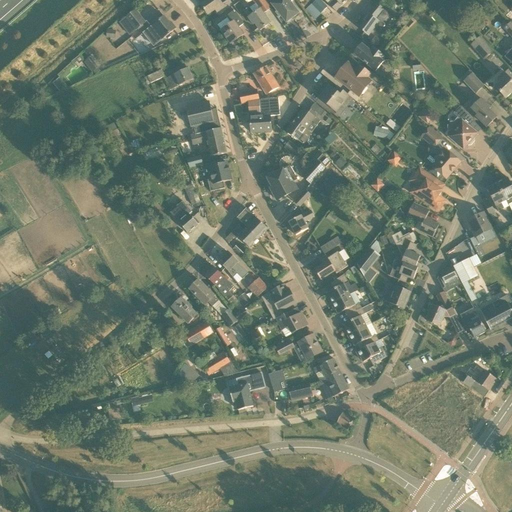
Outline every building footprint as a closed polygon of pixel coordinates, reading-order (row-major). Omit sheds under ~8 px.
[(217,12),(223,9),(231,3),(229,0),(220,0),(219,0),(207,0),(201,4),(208,15),(216,10),(217,12)] [(271,8),(264,0),(252,0),(259,10),(254,14),(249,7),(244,11),(249,17),(252,23),(254,25),(255,23),(260,31),(270,23),(263,13),(271,8)] [(276,0),(272,4),(277,11),(276,13),(279,18),(281,16),(287,23),(299,13),(291,2),(293,0),(276,0)] [(327,7),(320,0),(315,0),(311,4),(321,14),(327,7)] [(324,0),(336,11),(347,0),(324,0)] [(392,8),(394,5),(388,0),(383,0),(380,4),(397,18),(400,14),(392,8)] [(376,19),(384,9),(376,3),(358,27),(369,36),(374,29),(379,33),(384,26),(379,22),(380,21),(376,19)] [(130,35),(135,30),(145,23),(136,10),(120,23),(130,35)] [(244,24),(240,19),(235,11),(226,16),(232,24),(221,31),(231,44),(244,35),(238,28),(244,24)] [(149,29),(160,42),(176,29),(172,23),(170,24),(164,17),(149,29)] [(484,60),(488,56),(494,51),(481,37),(471,46),(484,60)] [(374,47),(370,51),(363,45),(354,55),(375,72),(384,62),(382,61),(385,56),(374,47)] [(93,72),(98,68),(90,58),(85,63),(93,72)] [(336,78),(359,97),(363,93),(367,97),(376,85),(372,82),(368,78),(371,74),(359,65),(356,69),(348,63),(336,78)] [(267,95),(271,92),(279,87),(267,67),(254,74),(267,95)] [(188,68),(166,79),(171,90),(194,80),(188,68)] [(151,83),(156,81),(165,77),(163,72),(162,70),(148,77),(151,83)] [(472,73),(463,81),(475,94),(484,86),(472,73)] [(506,98),(511,92),(511,81),(504,73),(498,78),(501,81),(495,87),(506,98)] [(330,86),(328,89),(319,99),(336,112),(350,96),(338,87),(335,90),(330,86)] [(242,104),(252,102),(259,100),(258,90),(240,94),(242,104)] [(250,114),(251,133),(272,131),(271,116),(280,115),(279,98),(269,99),(259,101),(261,117),(256,117),(256,114),(250,114)] [(476,117),(487,127),(497,118),(489,110),(490,108),(482,99),(472,109),(478,115),(476,117)] [(212,113),(212,111),(210,103),(187,108),(192,128),(189,128),(191,136),(193,145),(208,142),(211,157),(227,153),(221,129),(217,112),(212,113)] [(312,133),(322,119),(323,118),(321,116),(325,111),(315,103),(308,112),(304,109),(295,121),(312,133)] [(482,130),(475,122),(474,121),(460,106),(454,114),(458,118),(454,122),(451,122),(448,126),(448,129),(450,131),(448,133),(448,135),(449,136),(449,137),(464,150),(467,146),(471,145),(475,141),(475,137),(478,134),(469,126),(474,121),(481,130),(482,130)] [(425,111),(420,117),(427,123),(432,118),(425,111)] [(323,118),(322,119),(329,124),(332,120),(325,115),(323,118)] [(390,119),(386,124),(396,132),(400,128),(390,119)] [(303,144),(312,133),(295,121),(287,133),(298,141),(303,144)] [(390,140),(394,135),(389,131),(380,128),(378,137),(387,140),(387,138),(390,140)] [(442,138),(434,132),(430,128),(422,137),(434,148),(442,138)] [(328,145),(335,138),(330,133),(323,139),(328,145)] [(295,156),(300,149),(289,141),(284,148),(295,156)] [(141,161),(158,155),(155,146),(138,151),(141,161)] [(433,167),(447,179),(460,163),(447,151),(446,152),(444,149),(436,158),(438,161),(433,167)] [(394,152),(387,161),(396,167),(402,158),(394,152)] [(203,164),(201,155),(187,159),(190,167),(203,164)] [(322,155),(317,161),(316,160),(302,176),(311,184),(325,168),(331,162),(322,155)] [(341,157),(335,163),(340,169),(347,163),(341,157)] [(208,181),(208,182),(211,192),(225,189),(224,182),(232,180),(228,163),(209,168),(212,180),(208,181)] [(438,181),(430,175),(420,169),(413,179),(418,182),(411,193),(436,210),(443,200),(438,197),(442,191),(435,186),(438,181)] [(297,190),(293,182),(290,183),(283,170),(276,174),(274,172),(268,175),(269,177),(267,178),(275,192),(273,193),(277,201),(297,190)] [(498,184),(506,201),(508,205),(511,203),(511,185),(508,178),(498,184)] [(377,179),(371,185),(378,191),(384,185),(377,179)] [(498,212),(504,209),(501,203),(506,201),(498,184),(487,189),(498,212)] [(184,188),(187,195),(193,205),(200,202),(192,185),(184,188)] [(300,207),(311,196),(305,190),(295,202),(300,207)] [(497,217),(495,213),(490,202),(484,205),(490,216),(491,215),(492,219),(497,217)] [(430,211),(420,207),(414,204),(408,216),(423,223),(420,231),(433,238),(439,225),(431,222),(432,220),(427,217),(430,211)] [(199,225),(192,217),(189,214),(185,218),(177,206),(171,211),(179,223),(188,234),(199,225)] [(247,209),(245,210),(238,218),(247,228),(246,229),(258,239),(261,236),(268,229),(252,214),(247,209)] [(289,223),(296,236),(309,229),(305,222),(314,217),(311,211),(302,216),(289,223)] [(491,230),(491,229),(483,214),(468,222),(476,238),(491,230)] [(258,239),(246,229),(245,230),(239,225),(226,240),(229,243),(235,237),(237,239),(239,238),(242,241),(250,248),(258,239)] [(413,254),(415,248),(416,245),(413,244),(414,242),(410,235),(395,242),(398,246),(403,256),(402,258),(403,259),(402,262),(421,269),(422,265),(418,263),(420,257),(413,254)] [(325,254),(342,243),(338,237),(321,248),(325,254)] [(475,237),(470,239),(474,246),(479,244),(476,238),(475,237)] [(234,249),(241,256),(246,251),(239,244),(234,249)] [(371,249),(358,265),(364,276),(380,256),(371,249)] [(238,283),(243,279),(248,273),(238,263),(235,259),(228,252),(219,261),(229,272),(230,271),(235,277),(234,278),(238,283)] [(348,267),(345,262),(338,252),(328,259),(326,256),(320,260),(323,265),(315,270),(322,280),(335,271),(336,274),(348,267)] [(459,257),(451,261),(454,266),(453,267),(462,284),(471,302),(477,299),(468,281),(478,276),(469,259),(461,263),(459,257)] [(402,262),(396,260),(390,276),(405,283),(408,277),(414,279),(416,273),(419,274),(421,269),(402,262)] [(233,296),(229,292),(234,287),(214,266),(205,275),(220,291),(219,292),(228,301),(233,296)] [(445,284),(458,277),(452,267),(440,273),(442,277),(445,284)] [(331,305),(350,295),(344,285),(348,282),(344,275),(333,282),(337,288),(327,293),(330,298),(328,299),(331,305)] [(249,289),(257,298),(268,288),(260,279),(249,289)] [(215,296),(206,287),(199,280),(190,290),(201,300),(204,298),(213,307),(219,301),(214,297),(215,296)] [(279,312),(287,308),(296,303),(289,289),(288,290),(285,284),(269,292),(273,298),(272,298),(279,312)] [(411,293),(394,286),(390,284),(384,301),(404,310),(411,293)] [(252,303),(242,291),(236,296),(245,308),(252,303)] [(462,328),(455,315),(456,315),(444,293),(448,302),(437,308),(433,306),(427,321),(440,326),(444,316),(449,318),(456,332),(462,328)] [(355,305),(350,295),(331,305),(334,310),(336,310),(338,314),(348,309),(351,315),(362,309),(359,303),(355,305)] [(480,311),(490,330),(511,318),(511,310),(505,298),(498,302),(480,311)] [(187,302),(186,303),(182,299),(173,308),(180,315),(188,324),(197,315),(191,309),(192,308),(187,302)] [(239,322),(249,315),(244,308),(234,315),(239,322)] [(237,322),(238,321),(229,309),(228,310),(225,313),(222,315),(228,323),(230,326),(234,324),(237,322)] [(362,309),(351,315),(353,320),(344,325),(346,330),(345,331),(348,337),(366,327),(361,316),(365,314),(362,309)] [(469,329),(470,329),(474,338),(486,332),(474,309),(461,316),(467,328),(469,329)] [(302,313),(300,314),(291,319),(288,313),(279,318),(276,319),(282,331),(283,331),(286,337),(292,334),(308,326),(302,313)] [(188,348),(213,333),(207,322),(182,337),(188,348)] [(243,338),(248,335),(239,324),(235,326),(235,327),(243,338)] [(254,342),(265,336),(261,327),(249,332),(254,342)] [(372,337),(366,327),(348,337),(351,342),(352,341),(355,346),(365,341),(367,347),(375,343),(379,341),(376,335),(372,337)] [(299,344),(307,360),(313,357),(322,352),(313,336),(299,343),(299,344)] [(464,346),(461,339),(457,341),(454,337),(449,339),(448,343),(451,346),(451,347),(455,350),(464,346)] [(282,346),(277,349),(280,355),(294,348),(294,347),(291,341),(282,346)] [(363,362),(373,357),(376,363),(387,357),(382,348),(378,350),(375,343),(367,347),(356,352),(360,358),(361,358),(363,362)] [(209,375),(231,363),(224,352),(216,357),(215,354),(216,353),(214,351),(200,359),(209,375)] [(320,381),(340,371),(334,359),(314,369),(317,374),(320,381)] [(184,380),(191,368),(184,364),(176,378),(183,382),(184,380)] [(467,394),(480,403),(482,402),(484,399),(497,380),(476,365),(471,373),(469,371),(468,373),(464,374),(457,369),(445,386),(454,392),(463,399),(467,394)] [(269,375),(275,393),(288,389),(282,370),(269,375)] [(340,371),(320,381),(320,382),(318,383),(322,392),(330,388),(335,397),(349,390),(340,371)] [(266,388),(262,373),(237,379),(238,386),(230,388),(233,403),(236,402),(238,411),(253,407),(250,392),(266,388)] [(291,397),(300,395),(312,392),(310,384),(289,390),(291,397)] [(337,423),(348,430),(354,419),(343,413),(337,423)]
